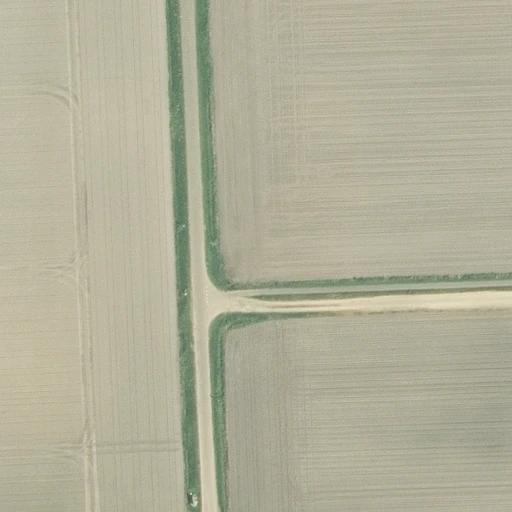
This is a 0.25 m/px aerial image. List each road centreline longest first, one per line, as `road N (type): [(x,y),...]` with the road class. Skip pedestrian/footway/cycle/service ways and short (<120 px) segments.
road 1 (unclassified): [(207,511),(185,0)]
road 2 (track): [(197,309),(511,299)]
